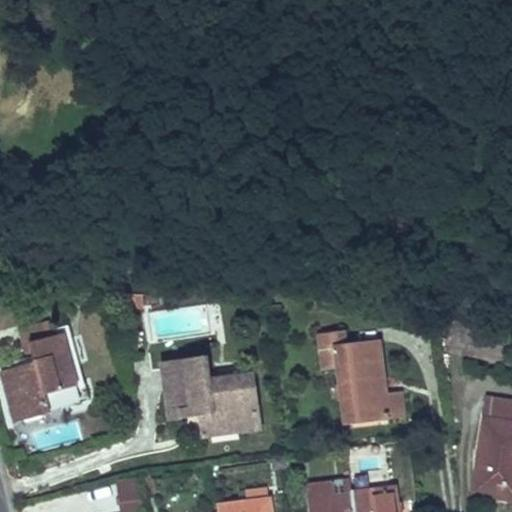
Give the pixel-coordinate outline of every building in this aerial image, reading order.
[(144,295),(122,294),(122,309),(144,309),(144,295)] [(45,324),(26,328),(29,342),(49,338),(45,324)] [(49,338),(29,342),(33,357),(2,365),(17,422),(52,414),(51,411),(89,401),(85,383),(77,385),(64,334),(69,332),(67,325),(57,327),(60,335),(49,338)] [(511,340),(452,325),(449,337),(511,352),(511,340)] [(344,334),(319,337),(324,368),(337,366),(345,422),(387,417),(384,396),(377,343),(345,347),(344,334)] [(511,358),(511,352),(449,337),(446,349),(510,365),(511,358)] [(206,359),(162,365),(168,418),(199,416),(201,423),(235,420),(237,432),(259,430),(253,375),(209,381),(206,359)] [(399,394),(384,396),(387,417),(402,415),(399,394)] [(511,402),(488,398),(484,419),(511,423),(511,402)] [(511,423),(484,419),(478,455),(485,455),(479,493),(511,498),(511,423)] [(235,420),(201,423),(202,437),(237,432),(235,420)] [(143,511),(139,475),(119,480),(123,511),(143,511)] [(349,481),(310,485),(312,500),(352,495),(352,493),(349,481)] [(396,511),(393,488),(352,493),(352,495),(353,511),(396,511)] [(246,503),(216,506),(216,511),(271,511),(269,499),(267,500),(266,489),(245,493),(246,503)] [(353,511),(352,495),(312,500),(313,511),(353,511)]
